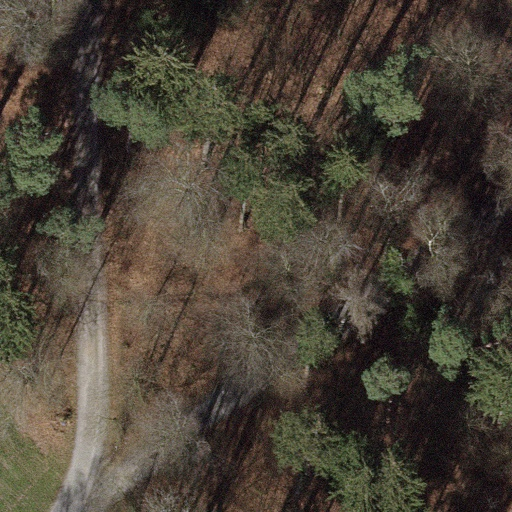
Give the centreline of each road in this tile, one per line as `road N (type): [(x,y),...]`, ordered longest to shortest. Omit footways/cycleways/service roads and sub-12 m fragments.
road 1 (track): [(511,182),(223,376),(89,511)]
road 2 (track): [(77,511),(75,301),(89,0)]
